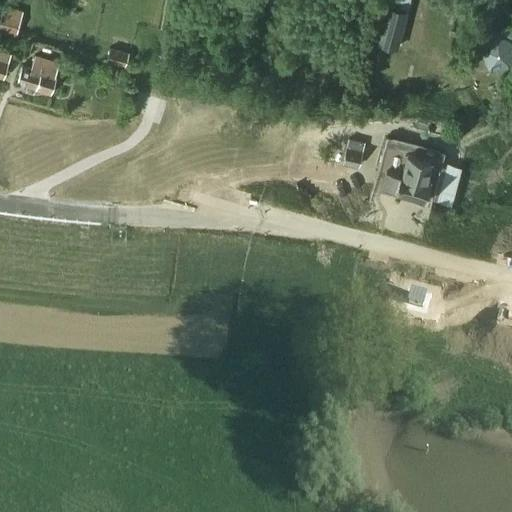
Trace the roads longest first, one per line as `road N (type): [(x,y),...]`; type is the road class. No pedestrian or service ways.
road 1 (unclassified): [(0,204),(340,233)]
road 2 (unclassified): [(511,276),(340,233)]
